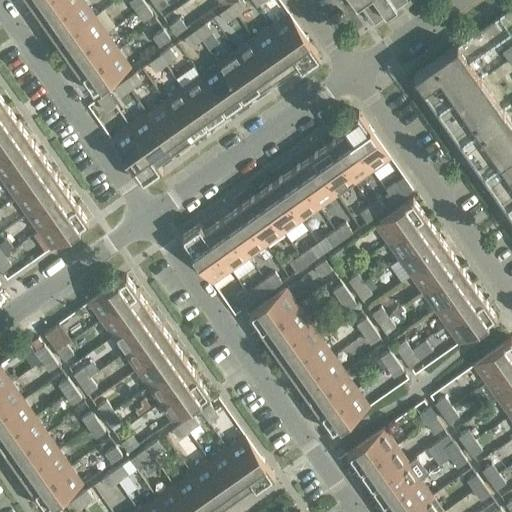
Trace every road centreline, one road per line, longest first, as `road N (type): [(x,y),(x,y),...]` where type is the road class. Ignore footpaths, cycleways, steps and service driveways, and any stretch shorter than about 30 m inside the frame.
road 1 (residential): [(146,220),(354,511)]
road 2 (residential): [(511,298),(352,73)]
road 3 (residential): [(0,13),(146,220)]
road 4 (residential): [(146,220),(352,73)]
road 5 (residential): [(0,324),(146,220)]
road 6 (residential): [(352,73),(458,0)]
